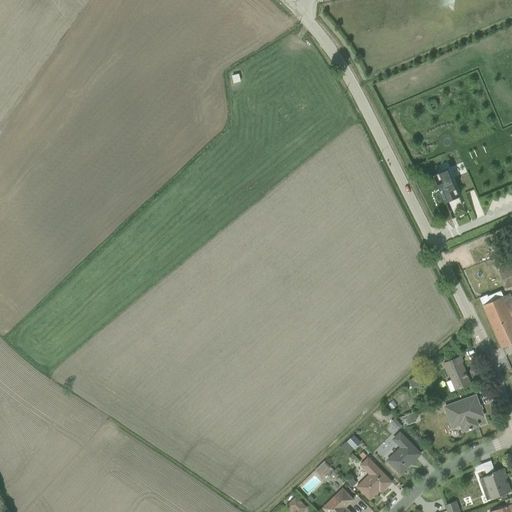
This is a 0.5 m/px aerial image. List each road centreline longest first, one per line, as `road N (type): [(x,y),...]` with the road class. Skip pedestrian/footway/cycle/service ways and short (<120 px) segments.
road 1 (residential): [(286,0),(349,79),(511,418)]
road 2 (residential): [(391,511),(460,453),(511,435)]
